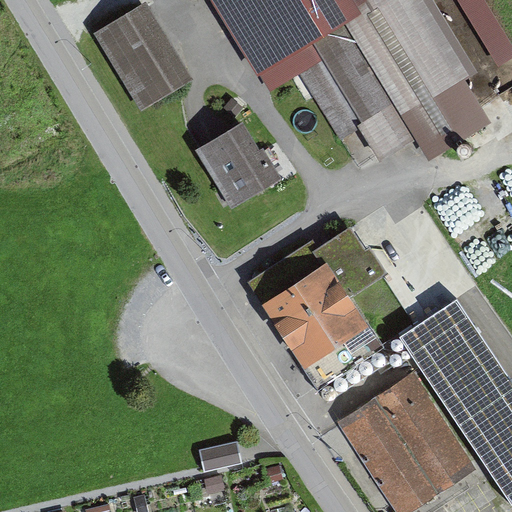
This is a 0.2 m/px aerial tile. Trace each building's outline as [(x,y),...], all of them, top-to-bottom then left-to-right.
[(354,0),(212,0),(270,92),(301,72),(343,139),(357,130),(379,164),(416,141),(429,161),(490,123),(464,81),(478,73),(431,0),(369,0),(359,6),(354,0)] [(354,0),(359,6),(369,0),(456,0),(498,66),(511,57),(511,49),(481,0),(354,0)] [(141,112),(193,82),(147,4),(95,34),(141,112)] [(230,210),(279,180),(244,123),(194,153),(230,210)] [(415,323),(428,314),(385,251),(372,249),(365,253),(352,228),(314,253),(321,266),(262,307),(318,389),(384,348),(352,299),(384,279),(415,323)] [(511,507),(511,383),(458,302),(402,339),(511,507)] [(395,511),(412,511),(476,471),(413,374),(338,422),(395,511)] [(238,444),(200,452),(204,473),(243,466),(238,444)]
